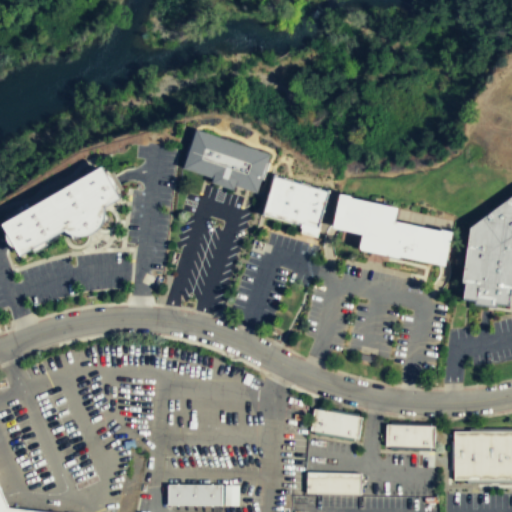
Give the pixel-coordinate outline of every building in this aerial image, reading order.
[(269,153),(195,130),(182,172),(257,195),(269,153)] [(0,218),(0,219),(18,257),(71,232),(74,240),(112,223),(105,208),(121,201),(107,170),(0,218)] [(267,213),(305,224),(303,231),(318,236),(331,192),(278,177),(267,213)] [(396,205),(349,195),(348,193),(337,190),(330,225),(360,231),(356,244),(358,247),(397,256),(399,254),(443,264),(450,229),(439,227),(438,228),(393,218),(396,205)] [(508,304),(510,288),(511,288),(511,192),(468,225),(461,280),(464,280),(461,297),(473,299),(472,302),(486,305),(495,306),(495,302),(508,304)] [(358,440),(361,415),(313,408),(309,433),(358,440)] [(433,447),(434,425),(385,423),(384,444),(433,447)] [(511,430),(452,430),(452,479),(511,479),(511,430)] [(359,494),(360,472),(305,471),(305,492),(359,494)] [(0,511),(0,485),(5,497),(9,506),(59,511),(0,511)] [(222,507),(222,486),(168,486),(168,507),(222,507)] [(236,486),(226,486),(226,505),(236,505),(236,486)]
